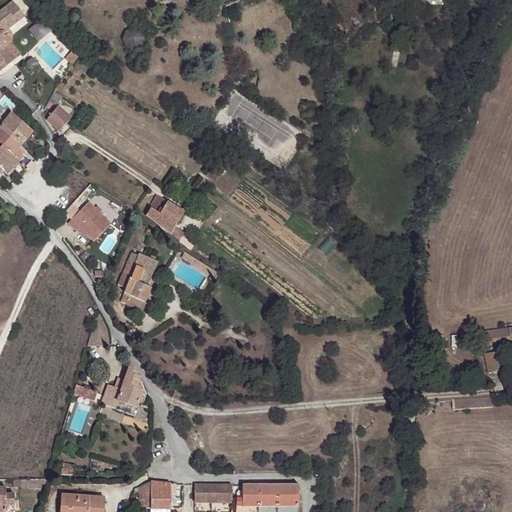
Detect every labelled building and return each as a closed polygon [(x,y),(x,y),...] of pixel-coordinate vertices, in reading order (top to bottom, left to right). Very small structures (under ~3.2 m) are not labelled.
[(8,67),(17,60),(7,47),(2,47),(3,43),(5,44),(6,44),(7,43),(8,42),(8,41),(8,40),(7,39),(7,38),(5,37),(4,37),(4,34),(5,33),(9,30),(17,23),(14,20),(22,14),(13,2),(0,12),(0,62),(1,62),(4,63),(8,67)] [(25,18),(22,14),(14,20),(17,23),(25,18)] [(7,47),(17,60),(21,56),(11,43),(13,34),(9,30),(5,33),(4,34),(4,37),(5,37),(7,38),(7,39),(8,40),(8,41),(8,42),(7,43),(6,44),(5,44),(3,43),(2,47),(7,47)] [(76,53),(74,50),(66,56),(69,59),(76,53)] [(52,101),(54,102),(57,105),(63,97),(56,92),(52,101)] [(59,108),(48,121),(54,126),(61,132),(72,119),(59,108)] [(1,128),(11,137),(17,132),(27,141),(34,133),(14,114),(1,128)] [(0,130),(0,142),(3,146),(11,137),(1,128),(0,130)] [(11,137),(22,147),(27,141),(17,132),(11,137)] [(3,146),(20,163),(26,157),(19,150),(22,147),(11,137),(3,146)] [(5,172),(8,175),(20,163),(3,146),(0,149),(0,165),(1,167),(5,172)] [(233,159),(224,153),(219,161),(228,167),(233,159)] [(147,217),(180,241),(184,234),(176,228),(185,213),(159,196),(147,217)] [(88,236),(94,242),(111,225),(100,213),(95,208),(89,203),(68,223),(75,230),(76,229),(79,226),(88,236)] [(88,236),(79,226),(76,229),(85,238),(88,236)] [(186,245),(189,240),(183,236),(180,241),(186,245)] [(130,252),(118,285),(127,288),(122,302),(129,305),(128,308),(144,315),(148,303),(146,302),(151,287),(148,286),(157,260),(140,254),(139,255),(130,252)] [(185,252),(181,257),(210,278),(214,272),(198,261),(185,252)] [(210,278),(208,280),(214,283),(219,276),(214,272),(210,278)] [(96,318),(88,345),(111,344),(110,329),(108,325),(102,314),(100,317),(96,318)] [(511,329),(483,332),(484,341),(511,339),(511,340),(511,329)] [(499,352),(486,355),(489,375),(502,371),(499,352)] [(136,372),(131,363),(125,380),(123,385),(116,382),(114,386),(108,384),(101,403),(115,408),(117,402),(136,409),(138,405),(141,406),(144,397),(141,396),(145,386),(142,381),(134,379),(136,372)] [(97,391),(76,384),(73,393),(94,400),(97,391)] [(494,407),(494,397),(454,400),(455,410),(494,407)] [(62,461),(60,475),(72,475),(75,464),(62,461)] [(49,479),(48,475),(26,476),(27,485),(40,483),(47,483),(49,479)] [(151,482),(150,482),(136,488),(133,496),(140,497),(140,508),(152,508),(151,482)] [(171,484),(151,482),(152,508),(152,509),(171,510),(172,509),(171,485),(171,484)] [(232,486),(195,485),(196,503),(232,503),(232,486)] [(277,486),(278,508),(298,508),(297,485),(277,486)] [(258,486),(242,486),(241,499),(236,499),(235,511),(257,511),(258,507),(258,486)] [(258,507),(278,508),(277,486),(258,486),(258,507)] [(15,492),(6,492),(6,504),(7,509),(9,511),(13,511),(16,509),(16,505),(15,492)] [(103,511),(105,497),(61,494),(59,511),(103,511)]
